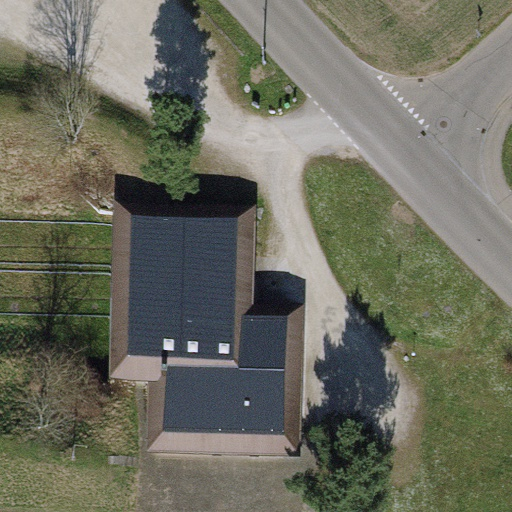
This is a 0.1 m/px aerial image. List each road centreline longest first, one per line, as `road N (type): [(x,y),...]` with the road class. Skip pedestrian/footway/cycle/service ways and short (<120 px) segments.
road 1 (track): [(50,0),(90,34),(228,115),(311,126),(372,110)]
road 2 (tertiary): [(261,0),(409,149)]
road 3 (tertiary): [(409,149),(511,248)]
road 4 (residential): [(409,149),(511,58)]
